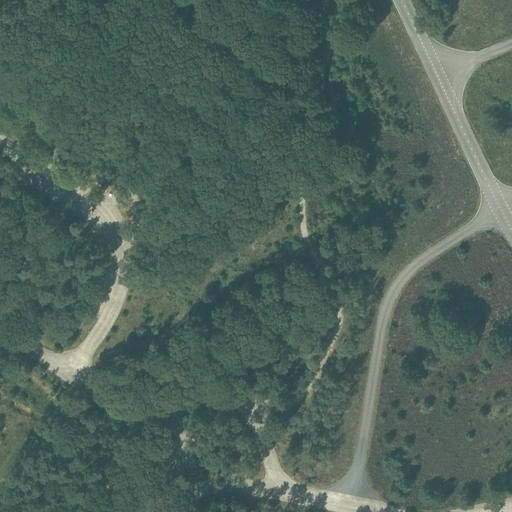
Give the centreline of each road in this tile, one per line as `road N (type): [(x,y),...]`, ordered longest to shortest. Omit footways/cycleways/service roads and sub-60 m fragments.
road 1 (unknown): [(258,422),(308,395),(332,325),(302,214),(309,122),(331,48),(325,0)]
road 2 (unknown): [(93,201),(218,96),(281,67),(291,0)]
